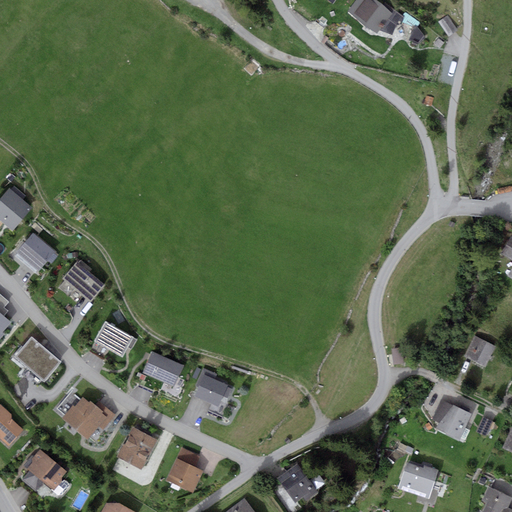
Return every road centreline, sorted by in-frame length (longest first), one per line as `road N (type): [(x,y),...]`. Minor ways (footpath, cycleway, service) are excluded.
road 1 (track): [(0,141),(27,165),(47,205),(110,260),(135,318),(156,337),(285,377),(316,407),(326,432)]
road 2 (residential): [(196,511),(383,395),(378,288),(438,207)]
road 3 (residential): [(438,207),(424,136),(409,114),(311,43),(278,0)]
road 4 (track): [(438,207),(452,188),(463,0)]
